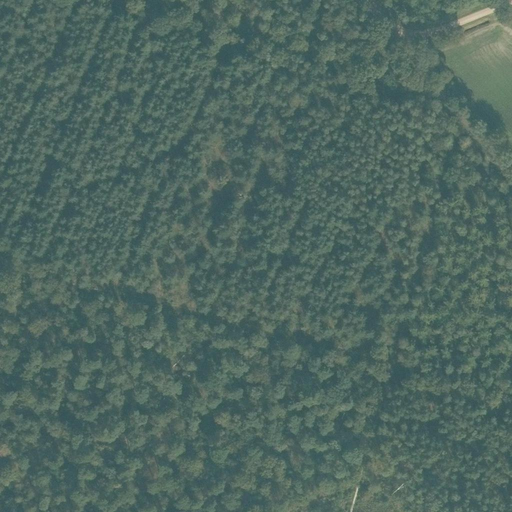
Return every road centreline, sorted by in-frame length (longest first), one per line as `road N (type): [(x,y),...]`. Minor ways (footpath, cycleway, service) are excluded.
road 1 (track): [(460,117),(349,511)]
road 2 (track): [(388,366),(0,266)]
